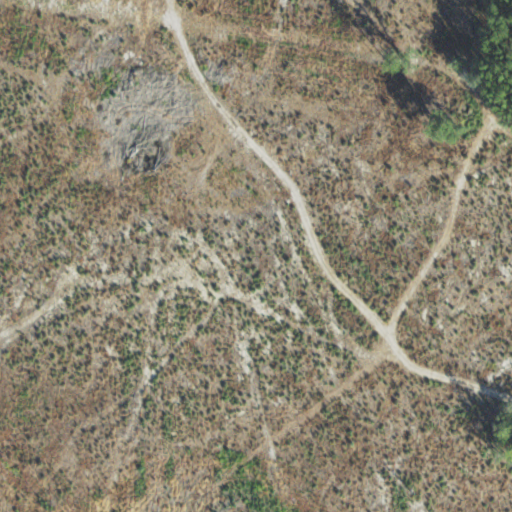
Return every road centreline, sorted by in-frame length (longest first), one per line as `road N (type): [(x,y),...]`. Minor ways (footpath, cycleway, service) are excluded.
road 1 (residential): [(479,103),(438,238),(391,325)]
road 2 (residential): [(511,126),(479,103),(458,56),(409,0)]
